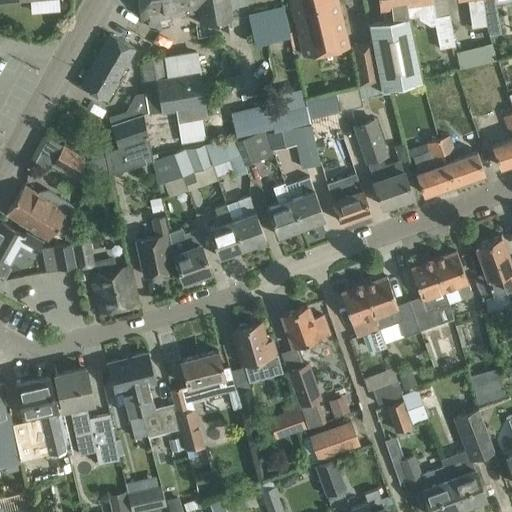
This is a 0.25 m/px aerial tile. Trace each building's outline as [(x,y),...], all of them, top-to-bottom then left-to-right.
[(138,0),(141,19),(148,18),(149,26),(159,29),(170,27),(172,24),(171,14),(199,10),(202,24),(232,19),(229,0),(138,0)] [(346,43),(335,0),(288,0),(302,54),(346,43)] [(421,79),(406,17),(402,0),(377,0),(378,0),(380,21),(369,23),(381,90),(421,79)] [(402,0),(406,17),(417,15),(418,18),(431,26),(434,26),(437,47),(452,45),(447,14),(435,16),(432,0),(402,0)] [(467,0),(471,26),(485,24),(485,23),(482,0),(467,0)] [(482,0),(485,23),(488,31),(488,34),(498,33),(493,0),(482,0)] [(248,15),(254,42),(288,34),(282,7),(248,15)] [(135,48),(128,43),(110,33),(81,85),(98,94),(106,100),(115,84),(114,84),(135,48)] [(463,66),(459,67),(470,116),(491,111),(483,74),(501,70),(495,40),(459,48),(463,66)] [(352,45),(360,84),(378,80),(370,41),(352,45)] [(144,59),(140,63),(141,65),(145,91),(147,100),(148,111),(149,112),(161,109),(161,111),(175,109),(182,148),(186,147),(204,144),(201,117),(205,117),(203,104),(197,72),(166,77),(163,56),(144,59)] [(335,91),(339,109),(362,105),(357,86),(335,91)] [(339,109),(335,91),(304,98),(305,103),(308,116),(339,109)] [(309,122),(308,116),(305,103),(272,110),(276,129),(309,122)] [(499,166),(511,160),(511,111),(502,115),(507,130),(511,129),(511,133),(511,137),(492,145),(499,166)] [(111,124),(117,146),(147,135),(143,113),(111,124)] [(389,155),(375,117),(354,124),(382,205),(412,195),(401,162),(409,159),(403,142),(393,146),(397,158),(385,162),(383,157),(389,155)] [(300,167),(320,162),(310,123),(291,128),(294,143),(300,167)] [(290,127),(266,133),(272,149),(294,143),(291,128),(290,127)] [(234,140),(240,154),(243,163),(272,153),(264,130),(234,140)] [(147,135),(117,146),(115,147),(120,170),(152,161),(147,135)] [(448,135),(438,139),(443,153),(453,149),(448,135)] [(438,139),(427,142),(432,157),(443,153),(438,139)] [(204,144),(212,164),(212,165),(228,159),(240,154),(234,140),(222,142),(204,144)] [(204,144),(186,147),(195,170),(212,164),(204,144)] [(84,158),(80,156),(63,145),(52,163),(83,182),(84,182),(84,158)] [(120,170),(115,147),(104,151),(105,155),(109,174),(120,170)] [(186,147),(182,148),(174,152),(182,175),(195,170),(186,147)] [(446,161),(454,182),(484,171),(477,151),(446,161)] [(157,184),(182,175),(174,152),(152,162),(157,184)] [(243,163),(240,154),(228,159),(231,171),(233,176),(246,171),(243,163)] [(105,155),(85,159),(88,178),(109,174),(105,155)] [(454,182),(446,161),(416,172),(423,193),(454,182)] [(362,189),(361,189),(355,171),(326,181),(333,202),(340,221),(369,210),(362,189)] [(290,196),(300,226),(325,217),(314,188),(309,176),(297,181),(301,192),(290,196)] [(277,235),(300,226),(290,196),(289,197),(283,182),(272,186),(277,201),(266,205),(270,216),(277,235)] [(24,184),(6,213),(23,223),(49,239),(52,234),(59,238),(74,215),(69,211),(72,206),(48,191),(39,193),(36,191),(24,184)] [(249,194),(225,203),(241,248),(266,239),(259,220),(249,194)] [(160,197),(149,199),(152,212),(163,209),(160,197)] [(218,256),(241,248),(225,203),(214,207),(219,222),(207,226),(218,256)] [(171,269),(167,249),(159,216),(150,218),(154,235),(135,239),(143,275),(171,269)] [(7,265),(20,241),(36,250),(42,239),(25,230),(24,231),(23,231),(23,232),(2,220),(0,223),(0,274),(4,277),(10,267),(7,265)] [(195,228),(183,232),(181,227),(169,232),(173,253),(176,261),(183,280),(210,269),(203,251),(195,228)] [(500,234),(476,243),(483,262),(486,272),(485,272),(493,295),(506,290),(510,300),(511,299),(511,263),(511,264),(500,234)] [(88,237),(71,241),(78,269),(90,266),(86,249),(90,248),(88,237)] [(75,265),(71,245),(70,242),(54,245),(54,248),(58,268),(75,265)] [(456,250),(433,259),(444,289),(449,302),(461,298),(472,293),(463,269),(456,250)] [(138,302),(133,283),(129,265),(112,269),(110,259),(94,263),(96,271),(90,273),(100,311),(138,302)] [(409,299),(419,329),(437,323),(432,309),(449,302),(444,289),(433,259),(410,267),(421,295),(409,299)] [(419,329),(409,299),(397,303),(387,275),(364,284),(381,332),(400,326),(403,335),(419,329)] [(381,332),(364,284),(341,292),(356,335),(367,331),(373,350),(386,345),(381,332)] [(306,304),(282,313),(294,346),(329,333),(322,313),(311,317),(306,304)] [(259,321),(234,329),(248,380),(282,371),(273,339),(271,339),(265,341),(259,321)] [(174,402),(181,427),(186,448),(204,443),(192,399),(235,387),(228,359),(221,361),(218,349),(181,359),(187,384),(171,388),(174,402)] [(148,351),(128,356),(147,433),(148,435),(181,427),(174,402),(154,407),(148,383),(156,381),(148,351)] [(128,356),(107,361),(112,381),(114,391),(115,391),(118,404),(126,403),(127,409),(129,414),(134,436),(147,433),(128,356)] [(287,368),(308,427),(325,421),(317,398),(320,397),(307,361),(287,368)] [(93,401),(90,386),(85,366),(55,373),(62,409),(69,407),(79,454),(95,450),(98,462),(119,458),(109,413),(88,417),(85,403),(93,401)] [(411,370),(399,375),(404,389),(416,385),(411,370)] [(10,412),(9,412),(20,459),(65,448),(56,408),(53,394),(49,375),(16,382),(24,419),(13,422),(10,412)] [(378,403),(396,396),(402,394),(397,379),(372,388),(378,403)] [(0,463),(1,464),(20,459),(9,412),(6,413),(0,386),(0,463)] [(249,387),(236,391),(239,404),(241,404),(243,410),(254,407),(249,387)] [(349,411),(343,395),(327,400),(333,416),(349,411)] [(387,405),(397,430),(411,424),(402,399),(387,405)] [(296,402),(281,408),(291,434),(306,428),(296,402)] [(443,465),(459,507),(486,497),(471,458),(494,449),(478,408),(455,416),(466,448),(461,449),(458,461),(444,466),(443,465)] [(350,421),(310,435),(301,439),(310,463),(319,459),(318,456),(358,442),(350,421)] [(182,436),(169,439),(172,451),(185,448),(182,436)] [(446,511),(459,507),(443,465),(442,465),(442,466),(420,473),(413,454),(400,459),(408,481),(418,477),(431,511),(446,511)] [(346,488),(335,456),(315,463),(326,494),(346,488)] [(282,476),(280,479),(282,484),(286,485),(290,484),(292,480),(290,475),(286,474),(282,476)] [(127,492),(131,511),(165,504),(160,484),(127,492)] [(259,490),(266,511),(282,511),(273,485),(259,490)] [(383,506),(377,488),(364,493),(368,503),(351,509),(352,511),(386,511),(384,505),(383,506)] [(111,511),(107,511),(129,511),(125,490),(107,494),(111,511)] [(202,505),(198,494),(194,495),(195,498),(183,503),(186,511),(202,505)] [(179,511),(183,511),(179,495),(166,499),(169,511),(179,511)] [(208,503),(211,511),(226,511),(221,498),(208,503)]
